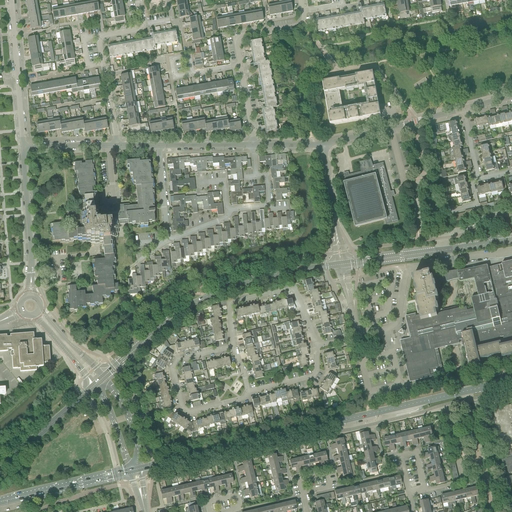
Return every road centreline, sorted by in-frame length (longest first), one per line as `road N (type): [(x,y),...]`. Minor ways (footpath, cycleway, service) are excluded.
road 1 (primary): [(140,469),(511,380)]
road 2 (primary): [(341,264),(265,275),(200,299),(103,378)]
road 3 (unclassified): [(511,251),(409,268),(393,326),(360,330)]
road 4 (residential): [(317,346),(293,288),(229,303),(232,347)]
road 5 (primary): [(511,241),(341,264)]
road 6 (residential): [(232,347),(177,360),(181,407),(247,392)]
road 7 (tertiary): [(22,147),(10,0)]
road 8 (tertiary): [(462,109),(323,145)]
road 9 (primary): [(0,502),(129,471)]
road 10 (primary): [(94,386),(0,466)]
road 11 (tertiary): [(341,264),(323,145)]
